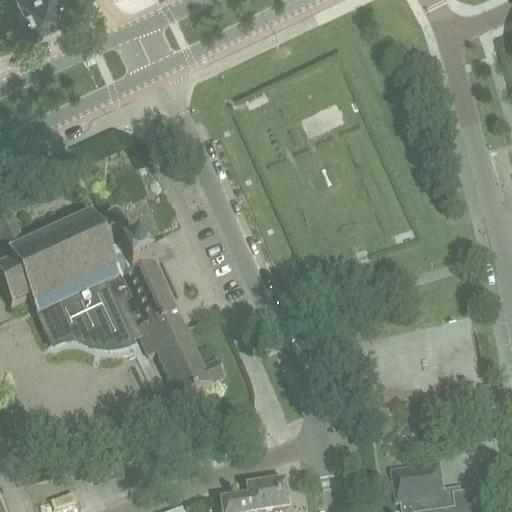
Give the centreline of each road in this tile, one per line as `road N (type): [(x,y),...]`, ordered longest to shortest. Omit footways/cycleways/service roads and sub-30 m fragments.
road 1 (residential): [(321,443),(157,71)]
road 2 (residential): [(499,238),(449,54),(450,30)]
road 3 (residential): [(128,511),(321,443)]
road 4 (primary): [(0,145),(157,71)]
road 5 (primary): [(157,71),(311,0)]
road 6 (primary): [(123,35),(0,91)]
